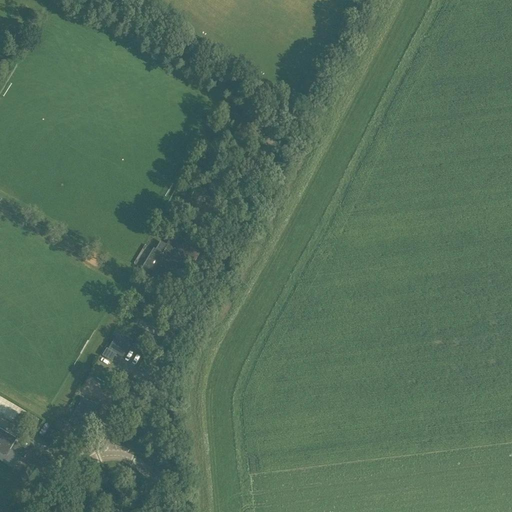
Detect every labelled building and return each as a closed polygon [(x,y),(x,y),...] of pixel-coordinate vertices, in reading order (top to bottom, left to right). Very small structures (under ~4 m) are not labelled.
[(233,137),(246,145),(260,123),(246,115),(233,137)] [(154,250),(143,269),(165,282),(162,286),(173,293),(173,292),(175,294),(201,251),(184,240),(181,245),(180,246),(170,240),(166,246),(160,243),(155,251),(154,250)] [(115,337),(108,348),(123,357),(130,346),(129,345),(132,340),(119,332),(116,337),(115,337)] [(135,344),(132,349),(144,357),(147,352),(135,344)] [(87,427),(108,384),(91,377),(71,419),(87,427)] [(0,454),(5,458),(10,450),(20,457),(25,449),(18,445),(18,444),(15,442),(16,439),(0,429),(0,454)]
